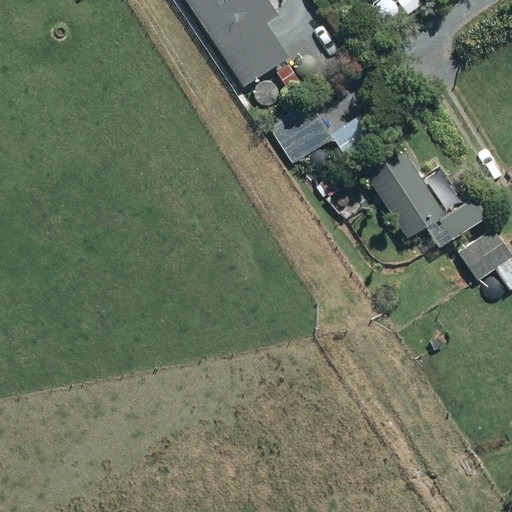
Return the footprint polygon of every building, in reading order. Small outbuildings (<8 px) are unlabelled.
[(267,0),(186,0),(243,84),(286,55),(263,21),(276,12),(267,0)] [(420,0),(398,0),(407,12),(422,2),(420,0)] [(288,63),(276,71),(287,87),(299,79),(288,63)] [(310,97),(273,122),(297,159),(334,134),(310,97)] [(402,141),(363,165),(407,235),(445,210),(402,141)] [(314,183),(323,196),(332,189),(324,177),(314,183)] [(511,284),(511,252),(489,224),(453,252),(475,280),(488,270),(504,290),(511,284)] [(437,258),(445,253),(458,245),(454,239),(441,247),(443,249),(435,254),(437,258)] [(444,344),(439,335),(430,339),(434,348),(444,344)]
